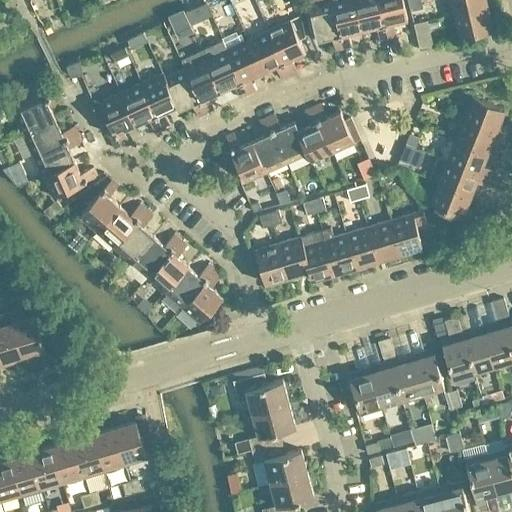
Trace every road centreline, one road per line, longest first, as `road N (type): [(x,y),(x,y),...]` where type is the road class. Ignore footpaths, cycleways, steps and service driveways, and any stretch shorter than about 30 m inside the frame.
road 1 (residential): [(168,175),(206,128),(290,90),(511,36)]
road 2 (residential): [(296,327),(511,255)]
road 3 (residential): [(265,337),(223,222),(168,175)]
road 4 (residential): [(338,511),(335,457),(296,327)]
road 5 (residential): [(168,175),(139,185),(104,152),(63,79)]
road 6 (residential): [(127,379),(265,337)]
road 7 (residential): [(127,379),(0,413)]
